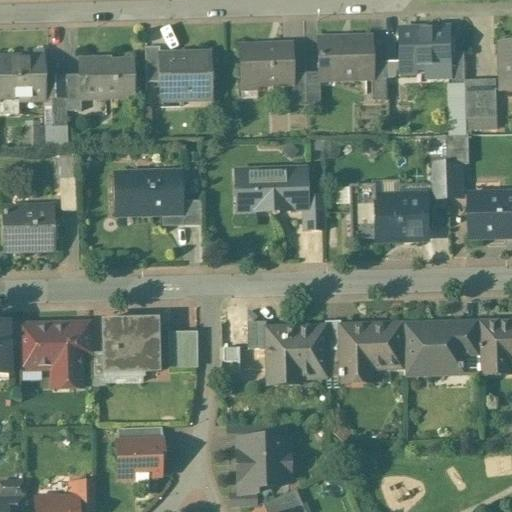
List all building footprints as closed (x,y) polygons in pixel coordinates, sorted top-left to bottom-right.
[(450,53),(449,30),(398,31),(399,63),(411,63),(411,68),(449,68),(450,68),(450,53)] [(371,38),(316,39),(317,74),(318,84),(319,84),(319,81),(371,80),(372,80),(371,63),(371,38)] [(511,43),(501,44),(503,92),(511,92),(511,43)] [(291,46),(238,47),(240,93),(241,93),(241,88),(291,86),(292,86),(292,74),(291,46)] [(158,56),(158,49),(144,49),(145,84),(158,84),(157,56),(158,56)] [(465,84),(464,53),(450,53),(450,68),(449,68),(449,86),(465,86),(465,85),(465,84)] [(158,56),(157,56),(158,84),(159,103),(209,102),(210,108),(211,108),(209,54),(158,56)] [(42,59),(0,60),(0,96),(17,96),(17,101),(43,101),(43,100),(43,77),(42,59)] [(133,100),(132,63),(97,64),(97,62),(78,62),(78,76),(79,101),(80,101),(133,100)] [(384,63),(371,63),(372,80),(371,80),(371,102),(385,102),(384,63)] [(304,74),(292,74),(292,86),(291,86),(291,107),(305,107),(304,74)] [(317,74),(304,74),(305,107),(319,106),(319,84),(318,84),(317,74)] [(78,76),(65,77),(66,113),(80,113),(80,101),(79,101),(78,76)] [(66,113),(65,77),(43,77),(43,100),(51,99),(52,143),(66,143),(66,117),(66,113)] [(496,83),(465,84),(465,85),(465,86),(466,120),(497,120),(496,83)] [(465,86),(449,86),(451,138),(467,137),(466,120),(465,86)] [(447,166),(432,166),(433,199),(448,199),(447,166)] [(462,166),(447,166),(448,199),(464,199),(462,166)] [(303,175),(277,176),(277,173),(236,174),(236,208),(267,207),(267,213),(268,213),(304,211),(303,175)] [(178,176),(115,177),(116,217),(147,216),(177,215),(179,215),(179,204),(178,176)] [(76,213),(75,180),(59,181),(60,213),(76,213)] [(373,187),(348,188),(349,242),(374,242),(373,200),(400,199),(400,196),(373,197),(373,187)] [(511,196),(469,198),(470,240),(511,238),(511,196)] [(400,199),(373,200),(374,242),(429,241),(428,199),(400,199)] [(200,204),(179,204),(179,215),(177,215),(178,229),(201,228),(200,204)] [(52,210),(1,211),(4,253),(53,252),(52,210)] [(267,219),(255,220),(256,248),(269,248),(268,213),(267,213),(267,219)] [(157,374),(155,322),(101,324),(102,355),(103,376),(105,376),(157,374)] [(90,355),(89,324),(76,324),(76,329),(78,329),(78,356),(90,355)] [(339,324),(323,324),(324,329),(325,381),(341,380),(341,377),(339,329),(339,324)] [(511,324),(480,325),(481,372),(511,371),(511,362),(511,324)] [(264,331),(264,325),(246,325),(246,352),(265,351),(264,331)] [(426,331),(425,327),(402,327),(403,373),(403,379),(427,379),(427,375),(479,373),(479,377),(481,377),(481,372),(480,325),(478,325),(478,329),(426,331)] [(18,348),(17,326),(0,326),(0,376),(7,377),(6,348),(18,348)] [(76,329),(19,331),(19,326),(17,326),(18,348),(19,369),(48,368),(48,371),(51,371),(52,391),(79,390),(78,356),(78,329),(76,329)] [(402,330),(358,331),(358,328),(339,329),(341,377),(370,376),(370,374),(403,373),(402,330)] [(264,331),(265,351),(266,383),(325,381),(324,329),(264,331)] [(169,368),(198,368),(198,331),(169,331),(169,368)] [(102,355),(90,355),(91,381),(105,380),(105,376),(103,376),(102,355)] [(261,427),(237,428),(237,441),(262,440),(261,427)] [(137,431),(117,432),(118,445),(137,444),(137,431)] [(262,440),(237,441),(237,456),(236,456),(237,483),(238,483),(239,497),(243,497),(254,497),(254,490),(272,490),(272,478),(288,477),(287,440),(262,440)] [(118,445),(116,445),(116,469),(117,483),(126,482),(133,482),(134,482),(134,489),(147,488),(147,480),(160,480),(159,465),(162,462),(161,443),(137,444),(118,445)] [(22,511),(22,483),(0,483),(0,503),(6,503),(6,511),(22,511)] [(94,511),(94,484),(69,485),(69,500),(76,500),(76,511),(94,511)] [(303,511),(295,492),(262,507),(263,511),(303,511)] [(254,497),(243,497),(239,497),(229,498),(229,509),(255,508),(254,497)] [(76,511),(76,500),(69,500),(53,501),(50,498),(38,498),(35,501),(35,511),(76,511)]
